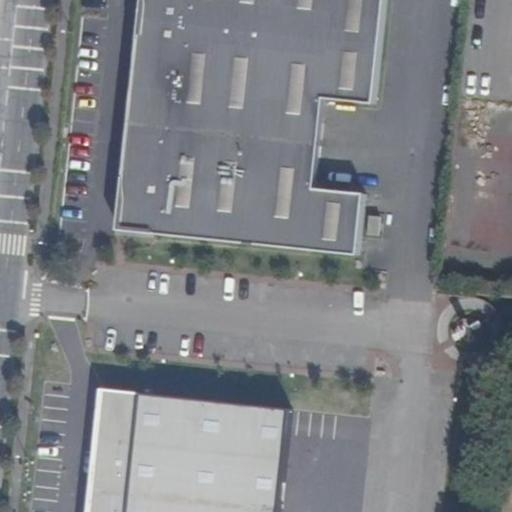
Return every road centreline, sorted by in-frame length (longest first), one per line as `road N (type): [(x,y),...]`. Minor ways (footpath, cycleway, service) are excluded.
road 1 (unclassified): [(400,511),(417,334),(0,300)]
road 2 (unclassified): [(0,218),(22,0)]
